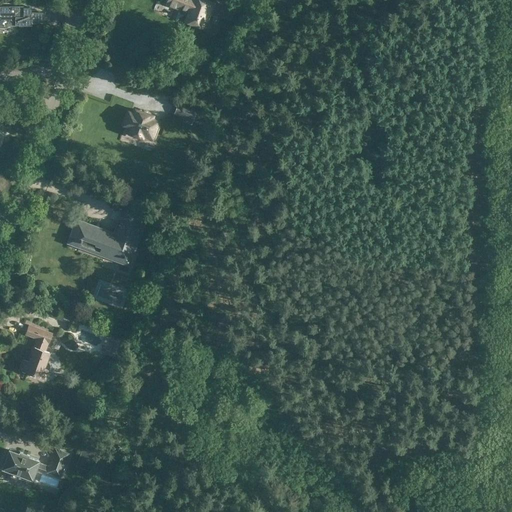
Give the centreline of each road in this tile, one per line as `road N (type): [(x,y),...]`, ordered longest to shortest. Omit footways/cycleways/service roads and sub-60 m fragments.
road 1 (track): [(219,339),(216,204),(360,36),(379,0)]
road 2 (residential): [(0,260),(65,69)]
road 3 (track): [(165,511),(219,339)]
